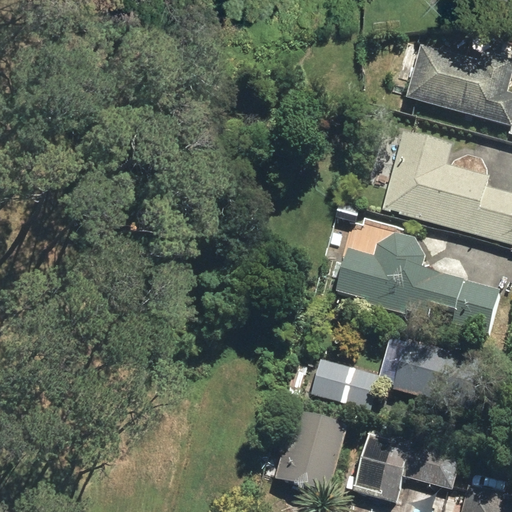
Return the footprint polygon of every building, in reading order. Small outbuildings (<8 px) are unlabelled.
[(397,0),(363,0),(363,8),(397,12),(397,0)] [(416,53),(402,105),(507,133),(506,140),(511,141),(511,98),(504,97),(509,78),(416,53)] [(400,139),(379,217),(511,252),(511,251),(511,201),(484,194),(487,183),(444,171),(449,152),(400,139)] [(334,280),(332,299),(360,307),(359,311),(403,323),(404,319),(486,339),(496,296),(419,277),(422,263),(413,246),(391,240),(371,251),(369,263),(343,256),(334,280)] [(390,393),(388,398),(445,413),(458,365),(387,346),(375,389),(390,393)] [(375,381),(318,366),(308,403),(365,417),(375,381)] [(310,377),(293,372),(284,399),(301,405),(310,377)] [(345,433),(294,418),(274,486),(325,501),(345,433)] [(450,495),(459,459),(365,436),(349,499),(391,510),(398,482),(450,495)] [(511,511),(511,504),(465,492),(459,511),(511,511)]
